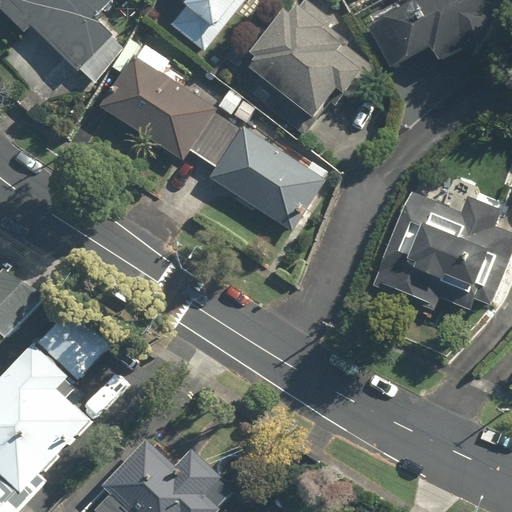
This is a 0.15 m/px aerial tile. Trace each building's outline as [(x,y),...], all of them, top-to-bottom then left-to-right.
[(0,0),(0,2),(31,33),(38,25),(99,85),(134,50),(119,35),(101,17),(118,0),(0,0)] [(197,0),(197,1),(177,25),(210,53),(231,29),(254,0),(197,0)] [(473,49),(479,60),(511,41),(511,27),(510,24),(511,22),(511,0),(429,0),(377,29),(401,71),(445,47),(452,61),(473,49)] [(262,53),(268,58),(260,68),(325,121),(351,89),(357,93),(379,66),(374,62),(354,46),(357,42),(312,4),(300,19),(294,14),(262,53)] [(234,89),(223,108),(145,60),(113,113),(193,162),(199,152),(220,165),(214,175),(302,230),(333,179),(250,128),(263,107),(234,89)] [(460,290),(504,310),(511,290),(511,224),(509,223),(511,216),(511,207),(478,192),(469,213),(422,192),(383,280),(451,310),(460,290)] [(11,266),(0,277),(0,327),(13,340),(49,301),(11,266)] [(81,307),(0,386),(0,468),(7,475),(0,482),(0,511),(21,511),(54,481),(47,474),(99,423),(75,399),(85,388),(82,385),(120,347),(81,307)] [(108,511),(228,511),(247,492),(200,448),(183,466),(155,440),(110,488),(119,496),(106,509),(108,511)]
